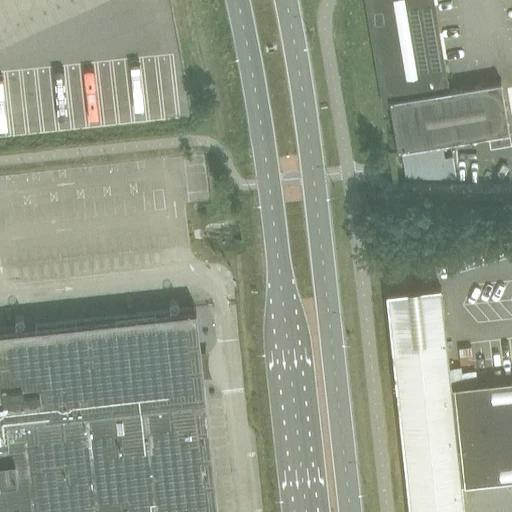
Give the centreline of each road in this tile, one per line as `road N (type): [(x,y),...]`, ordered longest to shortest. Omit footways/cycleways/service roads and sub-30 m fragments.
road 1 (primary): [(237,0),(272,184),(306,511)]
road 2 (primary): [(350,511),(286,0)]
road 3 (unknown): [(0,248),(178,231)]
